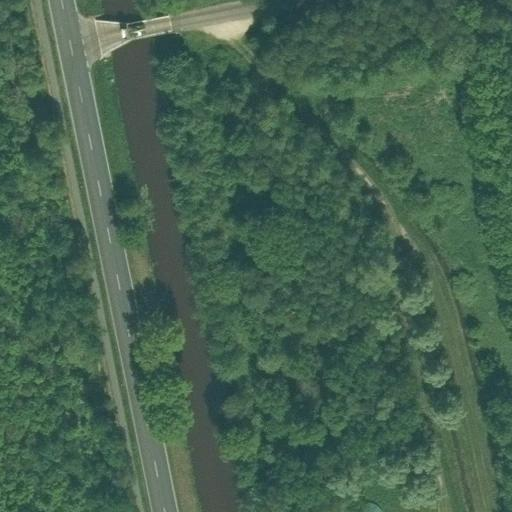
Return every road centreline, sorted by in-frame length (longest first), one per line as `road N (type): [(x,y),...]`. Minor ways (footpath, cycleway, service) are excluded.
road 1 (tertiary): [(163,511),(71,40)]
road 2 (unclassified): [(263,0),(71,40)]
